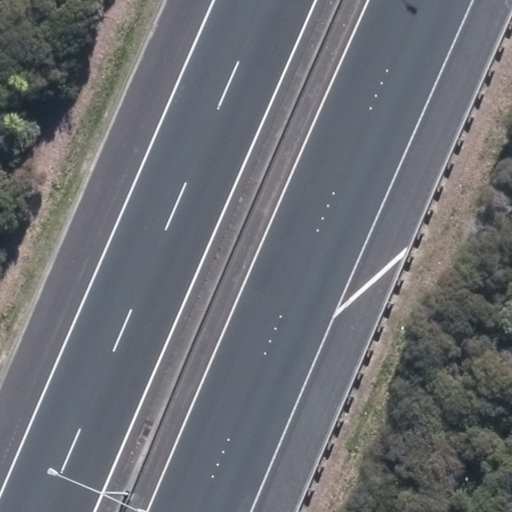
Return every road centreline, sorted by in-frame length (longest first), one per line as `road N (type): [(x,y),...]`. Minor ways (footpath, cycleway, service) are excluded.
road 1 (motorway): [(421,0),(198,511)]
road 2 (motorway): [(45,511),(266,0)]
